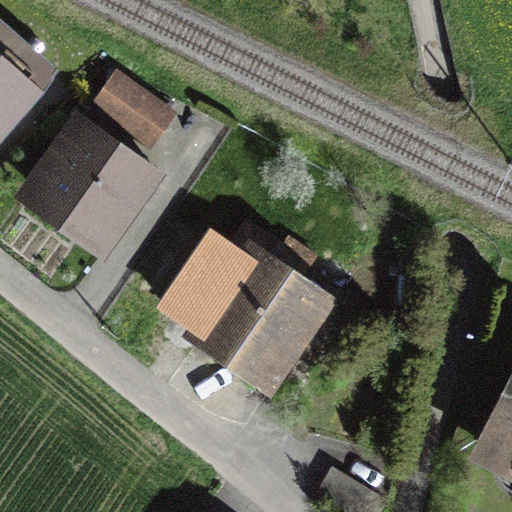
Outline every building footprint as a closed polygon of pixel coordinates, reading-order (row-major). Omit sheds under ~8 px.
[(0,114),(43,65),(0,26),(0,114)] [(118,78),(100,104),(149,139),(167,113),(118,78)] [(146,173),(83,127),(36,194),(99,239),(140,181),(151,188),(160,175),(150,167),(146,173)] [(215,238),(169,306),(265,372),(320,293),(299,278),(315,255),(289,238),(282,247),(248,223),(230,249),(215,238)] [(511,395),(485,448),(511,462),(511,395)] [(320,494),(348,511),(379,511),(387,500),(335,469),(320,494)]
